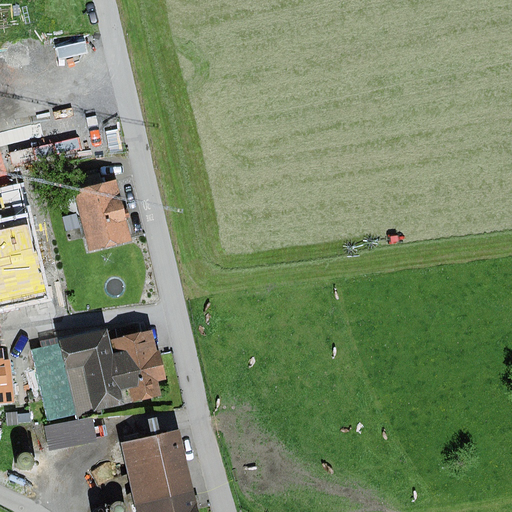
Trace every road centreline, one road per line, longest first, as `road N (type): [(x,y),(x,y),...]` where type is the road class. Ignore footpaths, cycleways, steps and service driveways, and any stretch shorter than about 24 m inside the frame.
road 1 (residential): [(224,511),(142,151)]
road 2 (unclassified): [(142,151),(106,0)]
